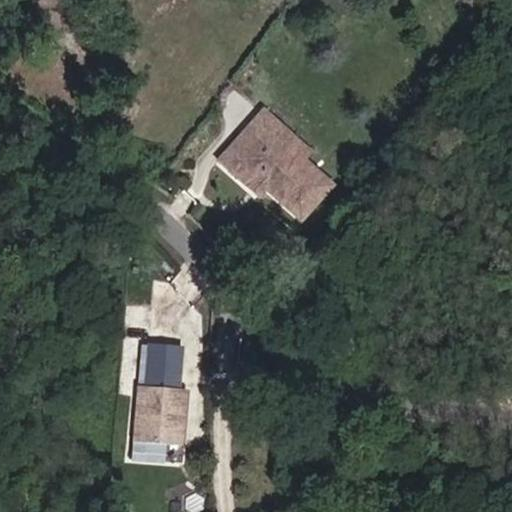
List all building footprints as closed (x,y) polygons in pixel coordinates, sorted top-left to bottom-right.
[(304,214),(326,183),(324,173),(299,154),(274,136),(280,128),(256,110),(237,137),(249,146),(236,163),(266,186),(304,214)] [(305,146),(280,128),(274,136),(299,154),(305,146)] [(218,163),(260,194),(266,186),(236,163),(249,146),(237,137),(218,163)] [(140,283),(140,272),(130,272),(130,283),(140,283)] [(188,344),(185,386),(195,387),(198,345),(188,344)] [(136,451),(183,452),(185,396),(176,396),(177,384),(164,384),(166,356),(145,356),(144,395),(139,395),(136,451)] [(178,356),(166,356),(164,384),(177,384),(178,356)]
